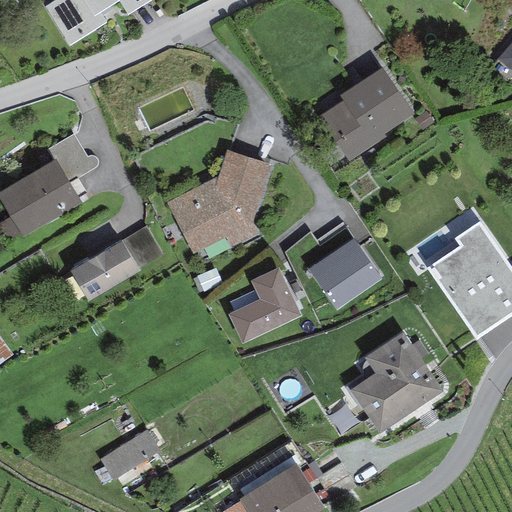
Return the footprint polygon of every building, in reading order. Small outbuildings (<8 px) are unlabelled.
[(56,0),(46,7),(70,45),(106,22),(100,12),(119,0),(124,0),(132,12),(151,0),(56,0)] [(511,40),(497,59),(511,71),(511,40)] [(382,66),(340,95),(343,100),(319,116),(349,161),(386,137),(383,134),(413,114),(382,66)] [(47,149),(53,160),(56,159),(70,182),(93,169),(95,168),(96,167),(97,165),(97,164),(97,162),(97,160),(96,159),(95,157),(93,156),(92,156),(90,156),(88,157),(87,157),(73,134),(47,149)] [(270,165),(226,150),(216,176),(167,203),(193,255),(226,237),(232,249),(258,234),(251,223),(270,165)] [(53,160),(0,190),(0,200),(10,217),(0,223),(0,227),(8,241),(20,234),(22,237),(82,202),(70,182),(56,159),(53,160)] [(511,315),(511,268),(479,220),(453,238),(459,246),(427,268),(477,340),(511,315)] [(146,226),(121,241),(138,269),(163,254),(146,226)] [(353,239),(307,270),(335,310),(381,280),(353,239)] [(120,240),(70,270),(89,302),(139,271),(138,269),(121,241),(120,240)] [(259,301),(228,314),(241,343),(301,316),(279,267),(249,280),(259,301)] [(403,332),(363,357),(374,374),(350,390),(378,434),(442,392),(403,332)] [(147,430),(99,458),(112,480),(159,452),(147,430)] [(296,463),(239,499),(240,501),(246,511),(316,511),(324,507),(296,463)] [(246,511),(240,501),(221,511),(246,511)]
